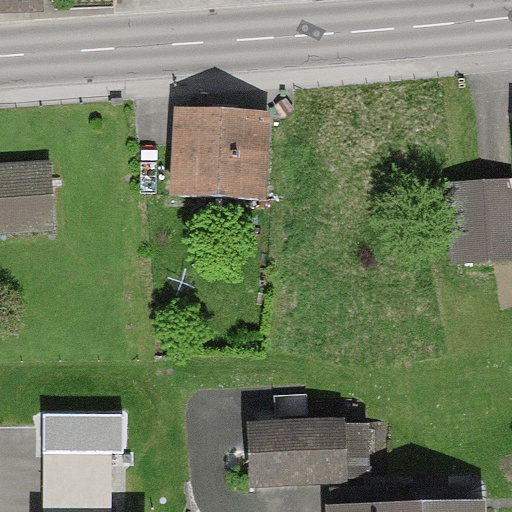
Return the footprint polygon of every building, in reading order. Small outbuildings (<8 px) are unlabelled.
[(258,118),(178,114),(174,199),(254,203),(258,118)] [(45,167),(0,170),(0,233),(49,231),(45,167)] [(452,196),(455,243),(474,242),(475,252),(510,250),(507,193),(452,196)] [(362,428),(246,433),(248,485),(362,480),(362,428)] [(445,511),(445,497),(413,498),(413,511),(445,511)]
